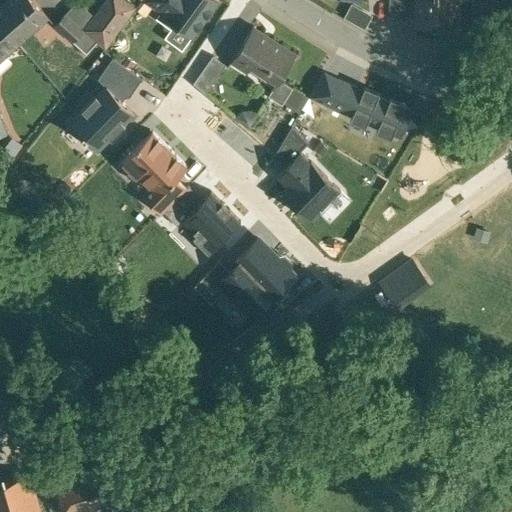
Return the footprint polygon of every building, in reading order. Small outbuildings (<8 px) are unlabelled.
[(34,0),(6,0),(0,6),(0,22),(17,42),(48,15),(34,0)] [(120,0),(111,13),(123,21),(138,0),(120,0)] [(417,0),(416,23),(457,24),(457,0),(417,0)] [(497,0),(487,0),(471,1),(472,18),(480,37),(500,29),(497,0)] [(111,13),(102,6),(95,16),(115,31),(123,21),(111,13)] [(65,13),(55,24),(73,41),(83,29),(65,13)] [(115,31),(95,16),(87,27),(107,42),(115,31)] [(0,22),(0,57),(17,42),(0,22)] [(295,54),(253,28),(232,60),(275,87),(269,95),(282,104),(293,87),(279,79),(295,54)] [(213,55),(193,83),(205,93),(226,64),(213,55)] [(371,320),(361,315),(363,312),(362,311),(353,328),(375,340),(384,323),(383,322),(381,326),(371,321),(373,317),(372,317),(371,320)] [(28,361),(0,369),(0,415),(40,403),(28,361)] [(131,511),(116,460),(58,477),(68,511),(81,511),(108,504),(110,511),(131,511)] [(41,511),(30,472),(0,480),(0,511),(41,511)]
